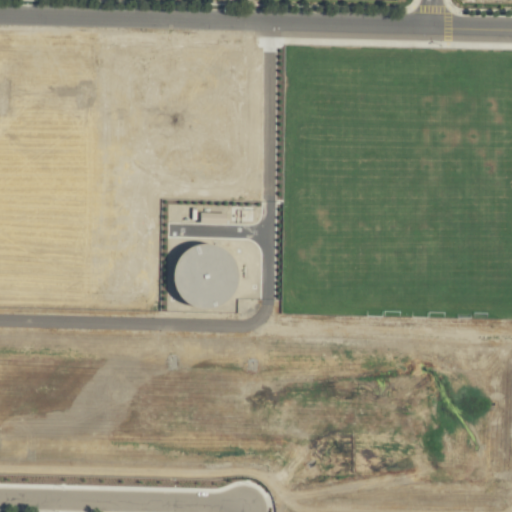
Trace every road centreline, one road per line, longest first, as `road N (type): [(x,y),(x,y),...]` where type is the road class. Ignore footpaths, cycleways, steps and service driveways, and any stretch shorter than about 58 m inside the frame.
road 1 (tertiary): [(0,15),(511,25)]
road 2 (residential): [(239,509),(0,497)]
